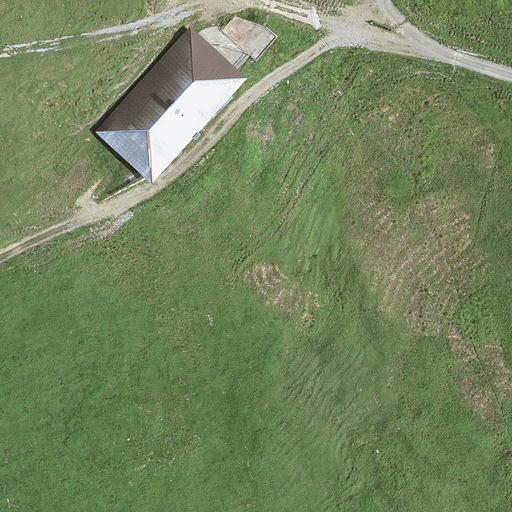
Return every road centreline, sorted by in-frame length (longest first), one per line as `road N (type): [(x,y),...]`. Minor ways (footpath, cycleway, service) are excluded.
road 1 (track): [(343,28),(258,88),(174,179),(0,258)]
road 2 (track): [(511,79),(292,9),(226,1)]
